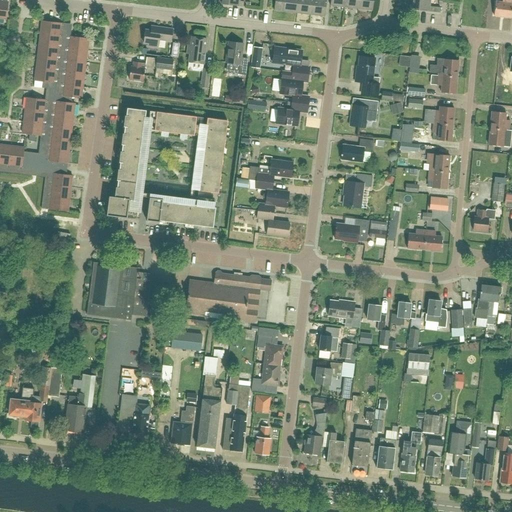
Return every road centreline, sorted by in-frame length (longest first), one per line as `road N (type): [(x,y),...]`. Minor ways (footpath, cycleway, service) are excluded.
road 1 (residential): [(308,260),(97,233),(88,219),(117,10)]
road 2 (tertiary): [(281,485),(0,450)]
road 3 (residential): [(281,485),(308,260)]
road 4 (residential): [(308,260),(337,36)]
road 5 (tertiary): [(498,511),(281,485)]
road 6 (residential): [(455,251),(473,34)]
road 7 (residential): [(453,275),(308,260)]
road 8 (residential): [(337,36),(204,19)]
